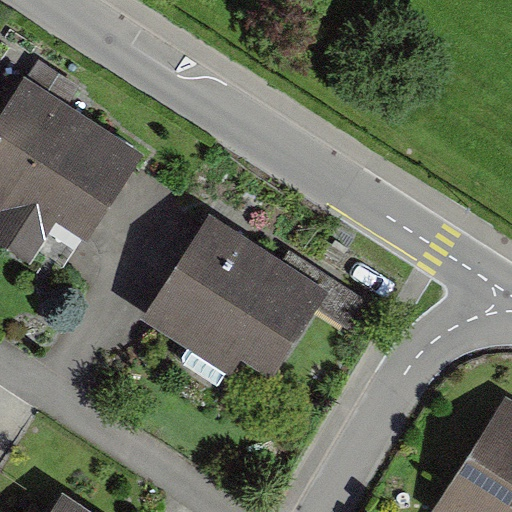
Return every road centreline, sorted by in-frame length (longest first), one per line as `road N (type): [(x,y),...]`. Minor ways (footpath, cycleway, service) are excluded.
road 1 (residential): [(510,303),(440,249),(44,0)]
road 2 (residential): [(323,511),(419,357),(456,328),(510,303)]
